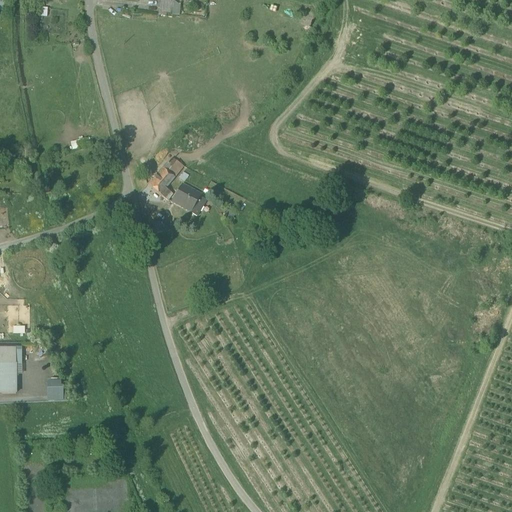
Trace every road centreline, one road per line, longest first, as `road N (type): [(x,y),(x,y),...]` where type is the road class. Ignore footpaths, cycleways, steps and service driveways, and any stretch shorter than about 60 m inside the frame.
road 1 (residential): [(131,200),(184,384),(213,449),(256,511)]
road 2 (residential): [(89,0),(131,200)]
road 3 (residential): [(0,248),(131,200)]
